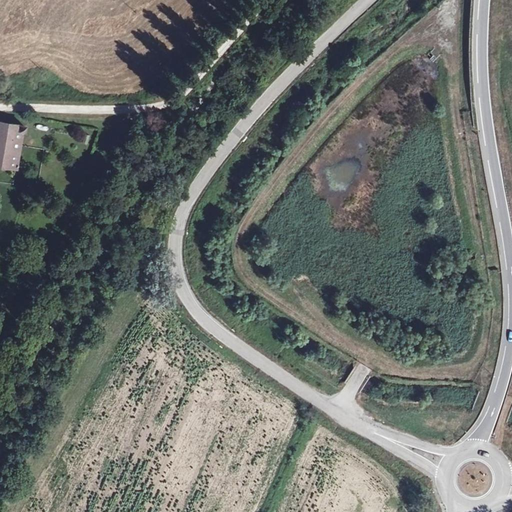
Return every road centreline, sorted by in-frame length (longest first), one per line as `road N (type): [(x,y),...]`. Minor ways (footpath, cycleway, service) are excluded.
road 1 (unclassified): [(450,464),(349,420),(211,326),(188,292),(175,248),(184,207),(254,111),(371,0)]
road 2 (motorway): [(485,0),(484,95),(511,262)]
